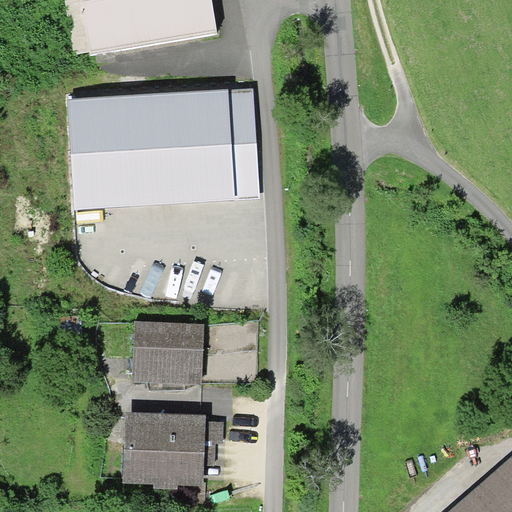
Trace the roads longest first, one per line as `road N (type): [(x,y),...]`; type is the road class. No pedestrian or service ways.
road 1 (residential): [(258,1),(272,221),(274,511)]
road 2 (tertiary): [(347,142),(343,511)]
road 3 (unclassified): [(511,237),(410,150),(347,142)]
road 4 (track): [(410,150),(373,0)]
road 5 (tertiary): [(335,0),(347,142)]
